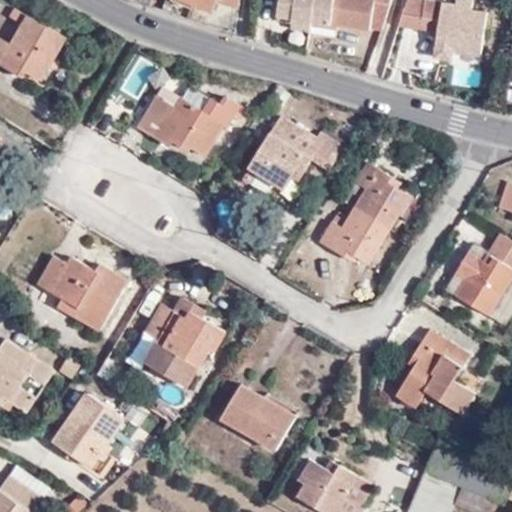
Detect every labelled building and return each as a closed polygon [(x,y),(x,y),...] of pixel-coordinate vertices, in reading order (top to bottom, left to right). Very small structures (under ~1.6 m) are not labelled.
[(219,0),(240,8),(240,0),(181,0),(213,13),(218,0),(219,0)] [(396,0),(283,0),(281,17),(372,29),(375,26),(387,27),(396,0)] [(413,0),(408,0),(401,27),(466,37),(468,26),(477,28),(480,0),(469,0),(468,9),(413,0)] [(61,40),(9,11),(2,22),(17,28),(5,48),(0,45),(0,71),(19,81),(22,75),(38,84),(61,40)] [(153,56),(137,48),(128,64),(143,73),(153,56)] [(290,93),(276,86),(269,98),(283,105),(290,93)] [(163,87),(150,106),(171,119),(186,97),(163,87)] [(171,119),(150,106),(138,129),(170,147),(172,143),(189,152),(191,148),(205,157),(225,127),(227,129),(242,108),(225,98),(220,106),(211,102),(204,113),(186,97),(171,119)] [(296,169),(303,173),(308,163),(325,171),(339,149),(315,136),(311,143),(273,122),(248,167),(283,188),(290,177),(296,169)] [(396,214),(407,197),(395,189),(400,181),(368,161),(344,199),(353,206),(347,216),(337,209),(317,239),(350,261),(354,255),(365,262),(396,214)] [(299,181),(303,173),(296,169),(290,177),(299,181)] [(511,180),(504,178),(495,205),(511,210),(511,180)] [(415,202),(407,197),(396,214),(404,220),(415,202)] [(511,274),(511,240),(497,231),(484,253),(492,258),(488,265),(469,254),(445,290),(486,316),(509,279),(511,274)] [(492,258),(484,253),(473,246),(469,254),(488,265),(492,258)] [(98,331),(128,282),(100,266),(97,271),(71,257),(66,265),(53,256),(37,282),(62,298),(57,307),(98,331)] [(511,307),(511,281),(509,279),(486,316),(501,325),(511,307)] [(195,313),(201,304),(186,295),(178,310),(165,302),(148,330),(160,339),(148,360),(188,384),(211,348),(217,351),(227,333),(204,318),(195,313)] [(209,310),(201,304),(195,313),(204,318),(209,310)] [(428,329),(411,355),(418,360),(413,367),(397,396),(415,409),(426,394),(455,411),(461,414),(474,394),(451,379),(467,355),(428,329)] [(7,398),(15,403),(26,411),(52,370),(5,339),(0,346),(0,403),(3,405),(7,398)] [(418,360),(411,355),(406,362),(413,367),(418,360)] [(264,401),(241,387),(221,423),(274,453),(290,421),(261,405),(264,401)] [(122,416),(88,394),(55,443),(89,466),(122,416)] [(10,410),(15,403),(7,398),(3,405),(10,410)] [(503,504),(511,484),(511,468),(495,461),(438,434),(438,436),(423,469),(460,485),(489,498),(503,504)] [(370,481),(340,465),(337,472),(327,467),(310,459),(299,482),(312,488),(304,501),(323,511),(339,511),(347,499),(357,506),(370,481)] [(337,472),(340,465),(331,460),(327,467),(337,472)] [(9,478),(43,499),(50,489),(17,466),(9,478)] [(448,511),(453,501),(460,485),(423,469),(405,511),(448,511)] [(0,511),(33,511),(43,499),(9,478),(8,476),(0,488),(0,487),(0,511)] [(312,488),(299,482),(293,494),(304,501),(312,488)] [(475,511),(481,511),(489,498),(460,485),(453,501),(475,511)] [(357,511),(360,507),(357,506),(347,499),(339,511),(357,511)]
